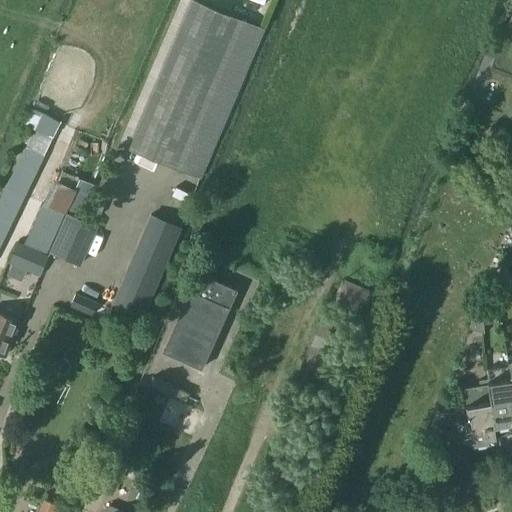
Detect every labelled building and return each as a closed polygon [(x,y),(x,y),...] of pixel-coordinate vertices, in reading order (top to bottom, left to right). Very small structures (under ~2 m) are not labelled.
[(198,0),(190,0),(128,148),(201,179),(265,28),(238,17),(198,0)] [(0,195),(0,243),(61,121),(31,107),(23,124),(34,129),(26,146),(25,145),(0,195)] [(59,181),(52,178),(23,244),(47,254),(67,209),(80,214),(93,184),(64,171),(59,181)] [(80,265),(97,226),(66,212),(48,251),(80,265)] [(150,213),(123,274),(110,302),(140,315),(152,287),(180,226),(150,213)] [(23,244),(18,241),(9,262),(39,276),(48,255),(47,254),(23,244)] [(161,351),(201,369),(237,289),(197,271),(161,351)] [(477,307),(472,323),(482,326),(487,310),(477,307)] [(3,314),(0,312),(0,353),(5,355),(19,321),(17,320),(19,314),(5,308),(3,314)] [(289,389),(321,403),(355,324),(323,310),(289,389)] [(487,383),(490,398),(497,436),(511,433),(511,422),(511,418),(511,376),(511,375),(509,365),(487,368),(488,379),(486,379),(487,383)] [(149,384),(186,401),(189,392),(152,376),(149,384)] [(497,436),(490,398),(487,383),(465,388),(468,403),(466,403),(467,412),(460,415),(456,420),(459,434),(465,439),(471,437),(473,443),(474,442),(479,446),(486,444),(487,440),(489,439),(489,438),(497,436)] [(107,463),(95,487),(113,496),(125,472),(107,463)] [(52,511),(56,505),(44,500),(39,511),(52,511)]
